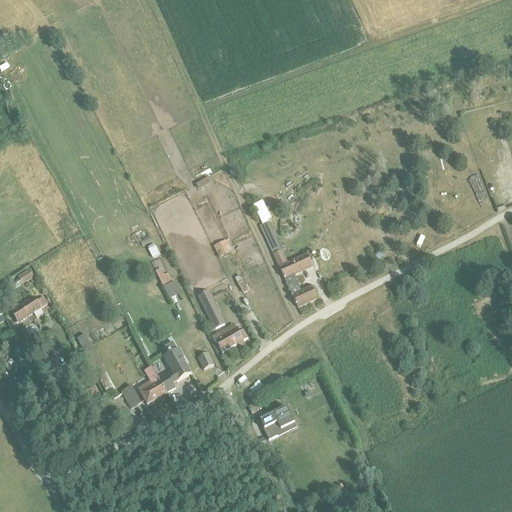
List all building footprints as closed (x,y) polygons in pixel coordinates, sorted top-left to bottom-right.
[(208,179),(196,186),(200,192),(212,186),(208,179)] [(268,224),(259,228),(278,268),(287,264),(282,252),(281,252),(268,224)] [(150,239),(140,244),(143,248),(153,244),(150,239)] [(226,242),(213,248),(219,259),(232,252),(226,242)] [(122,258),(126,250),(118,246),(114,254),(122,258)] [(154,246),(148,249),(149,251),(148,251),(153,261),(161,257),(156,248),(155,248),(154,246)] [(307,256),(279,269),(292,299),(293,298),(298,310),(317,301),(312,288),(301,293),(295,278),(314,270),(307,256)] [(162,271),(156,274),(170,301),(179,296),(169,275),(165,277),(162,271)] [(20,282),(12,286),(15,291),(35,278),(33,275),(31,273),(19,280),(20,282)] [(240,277),(235,280),(243,295),(248,292),(240,277)] [(209,293),(197,299),(215,333),(226,327),(209,293)] [(34,299),(11,314),(18,325),(34,315),(37,320),(44,316),(41,311),(48,306),(44,299),(37,303),(34,299)] [(235,326),(212,339),(215,344),(216,344),(223,356),(248,340),(243,332),(239,334),(235,326)] [(85,337),(77,341),(112,403),(119,399),(85,337)] [(172,373),(158,381),(167,396),(176,391),(173,386),(192,376),(183,361),(185,360),(180,350),(177,352),(173,344),(165,349),(169,356),(164,360),(172,373)] [(209,356),(198,360),(204,372),(214,368),(209,356)] [(52,360),(37,368),(43,379),(58,371),(52,360)] [(150,384),(138,391),(147,407),(167,396),(158,381),(152,369),(144,374),(150,384)] [(96,389),(88,393),(92,401),(100,397),(96,389)] [(132,389),(121,394),(131,412),(141,406),(132,389)] [(34,393),(27,397),(34,409),(46,402),(42,394),(37,397),(34,393)] [(258,405),(249,409),(252,415),(253,415),(254,418),(258,417),(256,413),(261,411),(258,405)] [(287,410),(266,420),(270,428),(277,425),(281,432),(294,426),(287,410)] [(272,450),(266,453),(269,460),(276,458),(272,450)] [(276,458),(269,460),(275,471),(281,469),(276,458)] [(353,498),(338,505),(342,511),(343,511),(356,506),(353,498)]
